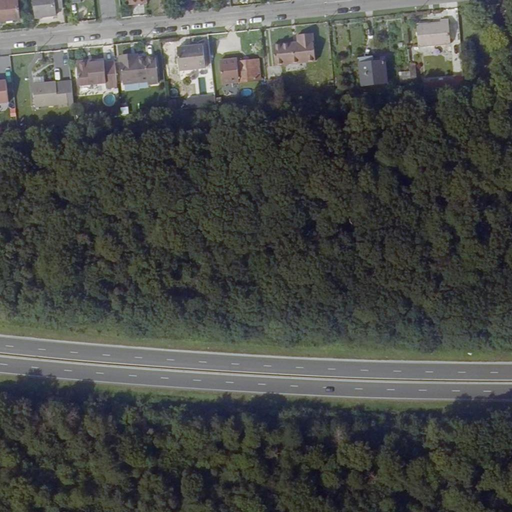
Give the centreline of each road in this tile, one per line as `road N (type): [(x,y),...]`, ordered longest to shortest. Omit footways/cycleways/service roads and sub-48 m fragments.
road 1 (trunk): [(511,372),(269,367),(0,345)]
road 2 (trunk): [(0,365),(269,386),(511,393)]
road 3 (residential): [(0,43),(420,0)]
